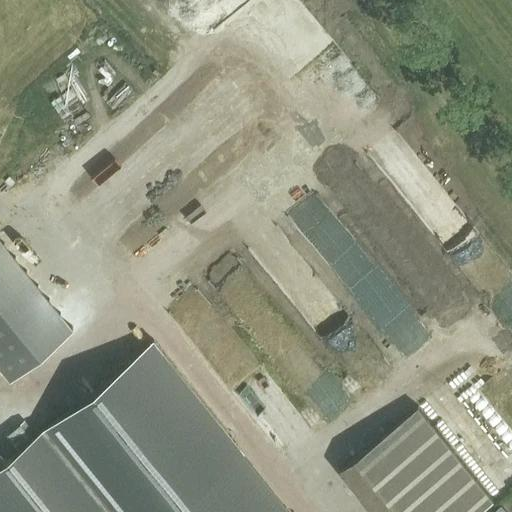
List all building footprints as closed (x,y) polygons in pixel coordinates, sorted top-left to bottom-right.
[(86,290),(64,308),(73,318),(88,313),(109,297),(129,302),(135,310),(142,305),(161,299),(183,282),(190,256),(190,253),(193,243),(182,240),(193,232),(199,230),(193,222),(199,202),(184,198),(180,211),(165,223),(166,222),(134,247),(138,246),(78,293),(86,290)] [(0,364),(11,378),(42,353),(74,327),(0,237),(0,364)] [(300,400),(404,319),(380,288),(276,370),(300,400)] [(289,511),(152,338),(0,463),(0,511),(289,511)] [(278,371),(235,393),(248,419),(291,397),(278,371)] [(28,385),(21,392),(32,405),(40,398),(28,385)] [(418,404),(338,468),(373,511),(476,511),(493,499),(418,404)] [(283,424),(296,417),(290,407),(278,415),(283,424)]
